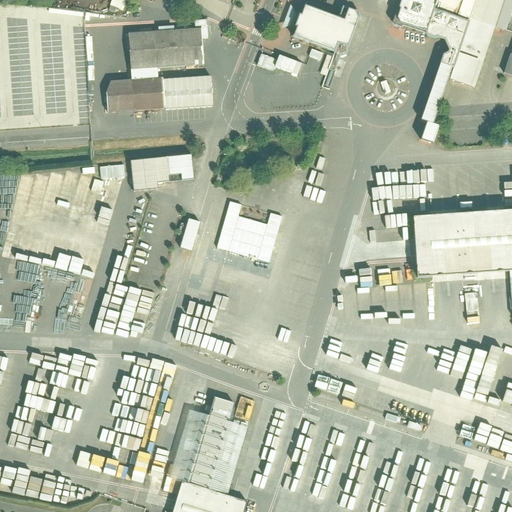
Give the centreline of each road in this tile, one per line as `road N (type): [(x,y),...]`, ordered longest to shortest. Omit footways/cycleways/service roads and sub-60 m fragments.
road 1 (unclassified): [(222,125),(147,345)]
road 2 (unclassified): [(359,109),(352,87),(363,63),(385,54),(406,60),(420,78),(413,111),(393,122),(369,118)]
road 3 (unclassified): [(222,125),(359,109)]
road 4 (unclassified): [(90,133),(222,125)]
